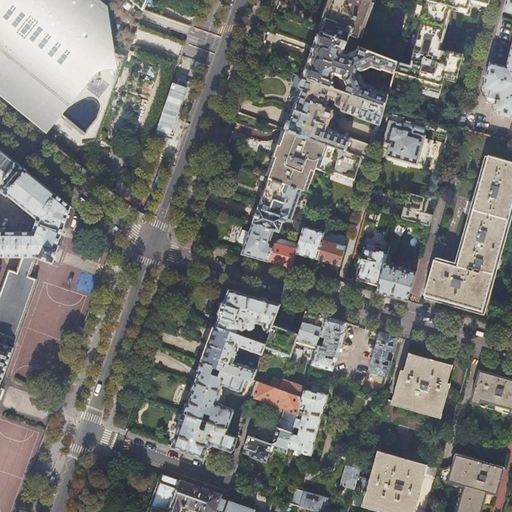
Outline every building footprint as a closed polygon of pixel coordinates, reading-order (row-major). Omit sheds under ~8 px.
[(0,0),(0,90),(28,113),(46,128),(48,126),(77,150),(94,148),(99,133),(118,79),(124,65),(137,28),(137,27),(140,18),(143,9),(141,8),(131,0),(0,0)] [(372,0),(332,0),(329,10),(322,32),(348,42),(357,45),(372,0)] [(414,0),(398,61),(395,72),(407,76),(406,81),(441,91),(446,74),(458,77),(464,54),(448,50),(448,52),(438,49),(450,6),(468,11),(471,0),(473,0),(490,4),(491,0),(414,0)] [(501,112),(500,115),(511,117),(511,0),(507,0),(505,11),(511,12),(511,51),(508,67),(492,63),(485,89),(486,89),(486,90),(490,96),(489,97),(499,100),(496,111),(501,112)] [(348,42),(322,32),(321,32),(321,33),(320,33),(320,34),(319,34),(316,41),(317,41),(317,42),(317,43),(317,44),(316,45),(315,45),(313,53),(309,64),(309,65),(310,65),(310,66),(309,66),(309,67),(308,67),(307,67),(304,74),(305,75),(305,76),(305,77),(305,78),(306,78),(332,87),(335,80),(334,78),(333,78),(334,75),(342,78),(341,80),(345,88),(344,91),(386,106),(389,94),(375,89),(375,87),(367,85),(361,74),(357,73),(359,69),(362,70),(375,66),(381,68),(383,67),(395,72),(398,61),(360,46),(358,50),(351,53),(350,50),(346,48),(348,42)] [(292,115),(287,130),(362,157),(370,160),(386,106),(344,91),(332,87),(306,78),(304,80),(303,81),(301,82),(301,83),(300,85),(300,87),(300,89),(300,91),(300,92),(297,101),(295,108),(292,115)] [(402,160),(417,165),(418,163),(424,165),(432,141),(425,139),(426,136),(425,136),(428,126),(405,119),(405,118),(394,114),(392,121),(391,121),(383,148),(389,150),(387,156),(402,160)] [(355,179),(362,157),(287,130),(278,155),(269,178),(303,189),(304,190),(312,169),(314,164),(355,179)] [(0,391),(2,387),(0,385),(14,348),(4,345),(7,337),(16,340),(38,279),(29,276),(31,272),(35,261),(34,261),(36,257),(53,263),(59,245),(57,245),(60,236),(61,236),(65,226),(64,225),(71,206),(0,148),(0,189),(7,196),(9,194),(38,219),(34,232),(5,232),(5,228),(0,227),(0,391)] [(441,261),(435,259),(425,295),(447,301),(482,311),(494,269),(508,219),(511,204),(511,161),(487,154),(475,200),(457,265),(441,261)] [(274,230),(279,231),(281,227),(285,217),(292,219),(303,189),(269,178),(262,175),(260,180),(268,183),(261,202),(259,208),(253,223),(274,230)] [(397,217),(426,225),(429,214),(401,206),(399,210),(397,217)] [(302,234),(305,226),(305,224),(296,222),(293,231),(302,234)] [(262,259),(269,261),(274,247),(271,246),(270,242),(271,241),(271,238),(273,239),(274,236),(272,235),(274,230),(253,223),(250,230),(247,238),(244,246),(245,246),(242,254),(247,255),(262,259)] [(307,256),(317,259),(325,232),(305,226),(302,234),(298,249),(297,253),(307,256)] [(325,232),(317,259),(330,263),(340,266),(349,237),(338,234),(338,236),(325,232)] [(278,264),(293,268),(297,253),(298,249),(291,246),(292,244),(285,241),(284,244),(276,242),(274,247),(269,261),(278,264)] [(359,263),(360,265),(357,276),(366,278),(380,282),(389,252),(376,249),(375,251),(365,248),(363,255),(360,257),(359,263)] [(390,296),(408,301),(416,271),(390,264),(393,254),(389,252),(380,282),(377,292),(390,296)] [(265,329),(270,331),(273,324),(280,303),(248,294),(230,289),(226,300),(223,302),(221,307),(219,313),(220,316),(217,325),(241,334),(242,331),(249,327),(251,329),(252,329),(253,329),(254,328),(255,328),(255,327),(255,326),(255,325),(255,324),(258,322),(264,324),(264,326),(265,329)] [(307,311),(299,333),(296,341),(317,347),(326,316),(312,312),(307,311)] [(326,316),(317,347),(312,363),(333,369),(336,360),(337,360),(345,331),(344,331),(347,322),(332,318),(326,316)] [(273,324),(270,331),(266,343),(265,346),(270,348),(291,356),(296,341),(299,333),(286,328),(278,325),(273,324)] [(265,346),(266,343),(247,336),(241,334),(217,325),(214,327),(212,333),(213,335),(210,344),(206,353),(205,353),(202,359),(204,362),(247,378),(257,382),(260,382),(262,376),(255,374),(257,369),(234,361),(240,347),(262,354),(265,346)] [(247,336),(251,329),(249,327),(242,331),(241,334),(247,336)] [(390,334),(381,332),(369,370),(387,376),(392,360),(387,359),(389,351),(394,353),(398,337),(390,334)] [(393,400),(441,414),(449,385),(447,384),(451,367),(436,362),(409,355),(404,373),(402,372),(393,400)] [(247,378),(204,362),(201,363),(199,370),(200,372),(200,373),(196,382),(195,383),(194,384),(194,386),(193,387),(193,388),(193,389),(193,391),(189,403),(187,403),(185,409),(186,411),(185,413),(183,414),(180,422),(181,423),(182,423),(173,446),(204,457),(207,448),(209,450),(215,446),(214,444),(233,450),(238,437),(226,433),(228,428),(229,428),(235,412),(234,409),(217,403),(218,400),(219,400),(220,399),(221,398),(221,396),(222,395),(222,394),(222,393),(222,392),(222,391),(222,390),(224,384),(232,387),(232,388),(240,391),(240,390),(242,391),(247,378)] [(471,402),(511,414),(511,379),(490,373),(481,371),(471,402)] [(279,389),(281,383),(274,381),(272,387),(279,389)] [(272,387),(260,382),(257,382),(252,396),(256,398),(256,399),(275,407),(276,405),(284,408),(283,410),(294,414),(294,417),(297,419),(297,418),(301,402),(303,398),(279,389),(272,387)] [(305,390),(282,382),(281,383),(279,389),(303,398),(305,390)] [(317,392),(305,390),(303,398),(301,402),(307,404),(305,411),(304,411),(302,419),(297,418),(297,419),(296,419),(295,424),(295,426),(300,427),(298,435),(292,434),(289,447),(301,451),(300,451),(311,455),(315,443),(314,443),(324,406),(325,406),(328,394),(317,391),(317,392)] [(266,416),(263,422),(273,426),(275,421),(273,420),(274,419),(266,416)] [(293,432),(295,426),(295,424),(283,421),(278,427),(293,432)] [(287,452),(289,447),(292,434),(293,432),(278,427),(272,443),(249,436),(243,453),(251,456),(251,457),(267,462),(269,454),(272,455),(274,448),(287,452)] [(463,485),(455,511),(481,511),(488,492),(497,495),(505,468),(457,454),(449,481),(463,485)] [(387,460),(377,457),(367,490),(366,490),(364,494),(367,494),(363,506),(383,511),(413,511),(425,471),(426,466),(389,455),(387,460)] [(355,489),(362,464),(355,462),(354,467),(347,465),(341,484),(355,489)] [(221,495),(165,475),(163,480),(160,479),(151,505),(150,507),(147,511),(181,511),(183,506),(186,507),(187,506),(204,511),(212,511),(216,510),(217,508),(221,497),(221,495)] [(305,491),(301,506),(320,511),(322,506),(326,507),(329,498),(325,497),(305,491)] [(221,497),(217,508),(226,511),(254,511),(255,509),(221,497)]
